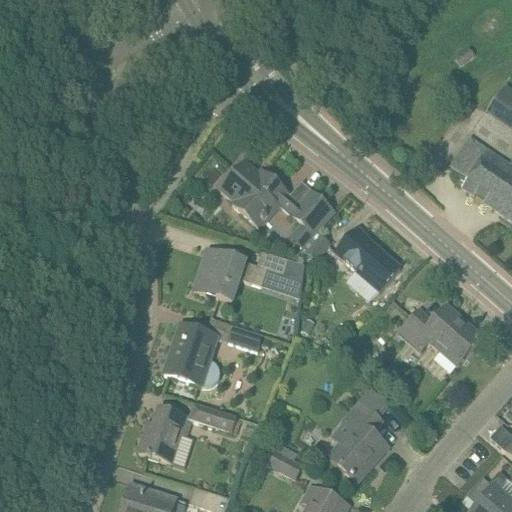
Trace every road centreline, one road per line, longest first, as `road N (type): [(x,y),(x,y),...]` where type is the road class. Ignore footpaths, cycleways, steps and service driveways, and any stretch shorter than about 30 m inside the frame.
road 1 (residential): [(78,511),(134,336),(137,292),(129,238),(80,85)]
road 2 (tertiary): [(511,304),(263,90),(205,20)]
road 3 (residential): [(511,375),(404,500)]
